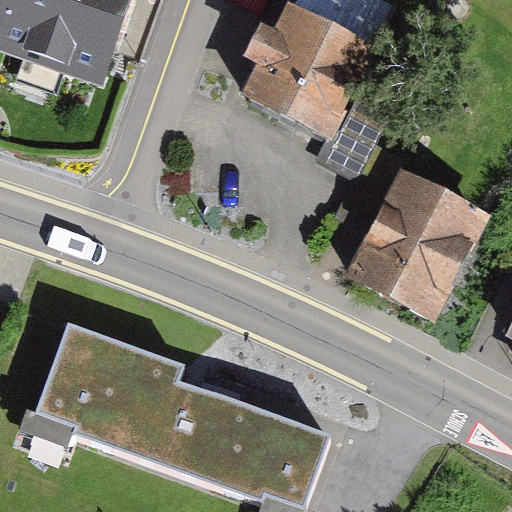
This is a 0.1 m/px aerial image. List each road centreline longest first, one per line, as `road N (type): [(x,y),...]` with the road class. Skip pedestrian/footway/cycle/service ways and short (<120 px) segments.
road 1 (tertiary): [(115,250),(257,306),(511,436)]
road 2 (residential): [(203,0),(115,250)]
road 3 (tertiary): [(0,212),(115,250)]
